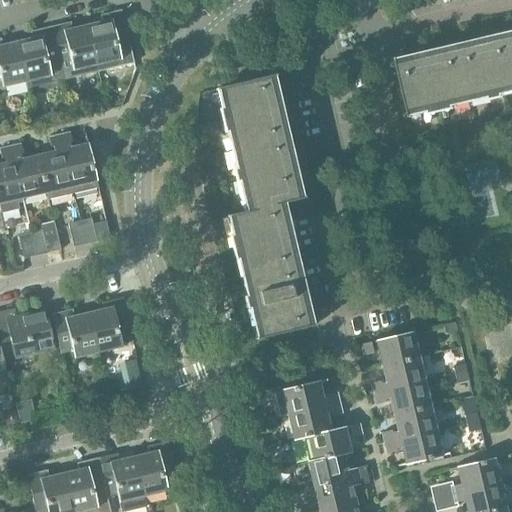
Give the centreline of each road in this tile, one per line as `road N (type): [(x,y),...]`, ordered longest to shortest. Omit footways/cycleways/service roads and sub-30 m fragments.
road 1 (residential): [(356,221),(322,228),(342,314),(434,293),(414,207)]
road 2 (tertiary): [(239,511),(149,255)]
road 3 (residential): [(356,221),(316,52),(375,40)]
road 4 (tertiary): [(149,255),(140,162),(185,55)]
road 5 (residential): [(167,418),(0,462)]
road 6 (residential): [(414,207),(375,40)]
road 7 (residential): [(0,291),(149,255)]
road 8 (residential): [(346,335),(380,480)]
road 9 (residential): [(375,40),(511,8)]
